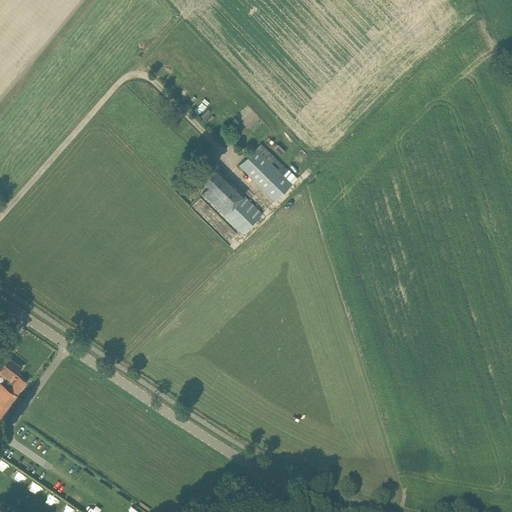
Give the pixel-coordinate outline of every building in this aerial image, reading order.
[(275,201),(297,179),(261,143),(238,165),(275,201)] [(213,163),(199,177),(208,187),(202,193),(244,233),(263,213),(213,163)] [(22,367),(7,356),(0,365),(0,374),(5,378),(6,377),(10,380),(5,385),(0,381),(0,416),(16,394),(21,389),(27,381),(19,375),(19,376),(16,374),(22,367)] [(0,457),(0,467),(5,470),(9,462),(0,457)] [(30,489),(38,492),(41,484),(33,481),(30,489)]
